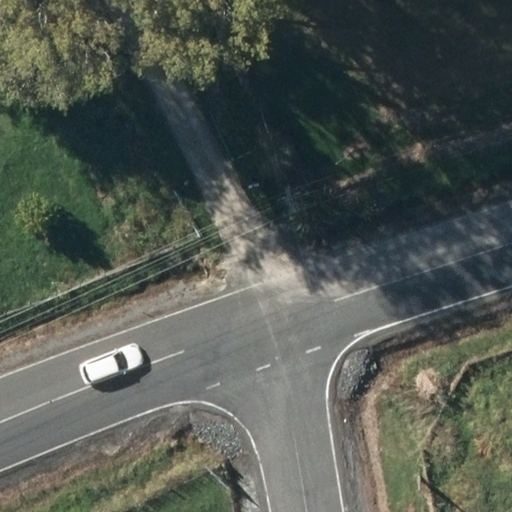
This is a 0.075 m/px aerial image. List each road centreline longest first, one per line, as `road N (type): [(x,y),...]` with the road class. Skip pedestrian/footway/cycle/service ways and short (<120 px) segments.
road 1 (tertiary): [(265,324),(0,424)]
road 2 (tertiary): [(511,242),(265,324)]
road 3 (unclassified): [(309,511),(290,392),(265,324)]
